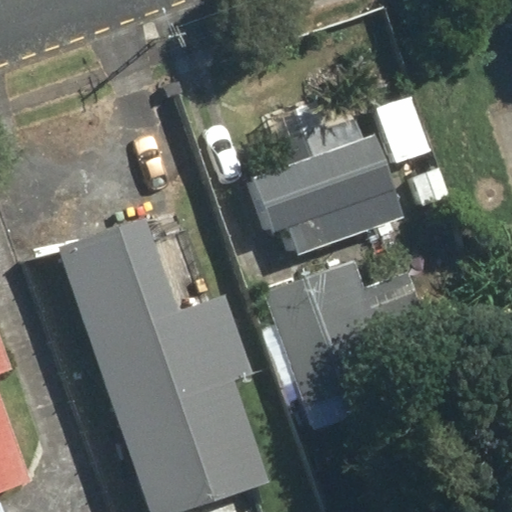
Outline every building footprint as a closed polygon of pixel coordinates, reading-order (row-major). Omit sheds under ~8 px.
[(404,97),(362,112),(383,169),(425,154),(404,97)] [(388,221),(360,141),(237,183),(257,241),(275,235),(283,258),(284,258),(388,221)] [(130,223),(43,251),(127,511),(175,511),(249,489),(215,384),(236,378),(210,298),(160,315),(130,223)] [(318,275),(253,299),(292,407),(357,384),(318,275)] [(329,421),(301,432),(311,459),(339,449),(329,421)] [(0,490),(12,487),(0,451),(0,490)]
